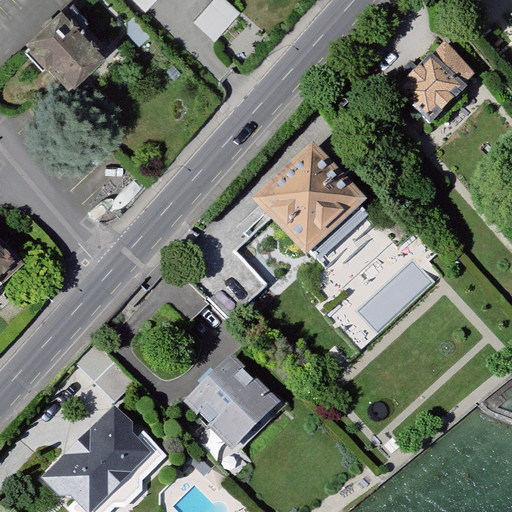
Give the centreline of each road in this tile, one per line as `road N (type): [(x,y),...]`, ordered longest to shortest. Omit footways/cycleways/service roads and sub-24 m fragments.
road 1 (primary): [(121,264),(357,0)]
road 2 (primary): [(0,396),(121,264)]
road 3 (residential): [(121,264),(0,137)]
